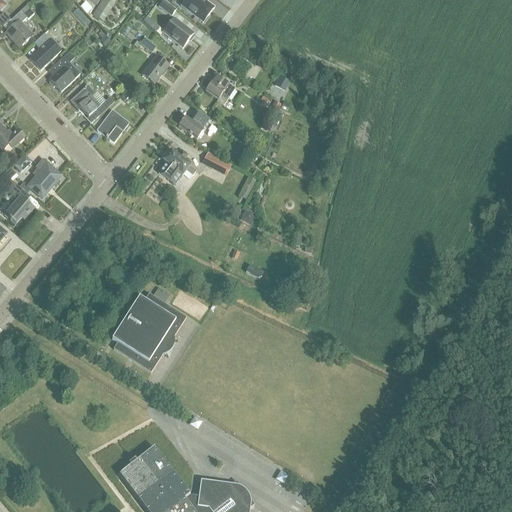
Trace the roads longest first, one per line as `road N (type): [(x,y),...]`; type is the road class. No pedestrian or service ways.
road 1 (residential): [(111,180),(255,0)]
road 2 (residential): [(0,314),(111,180)]
road 3 (residential): [(111,180),(0,64)]
